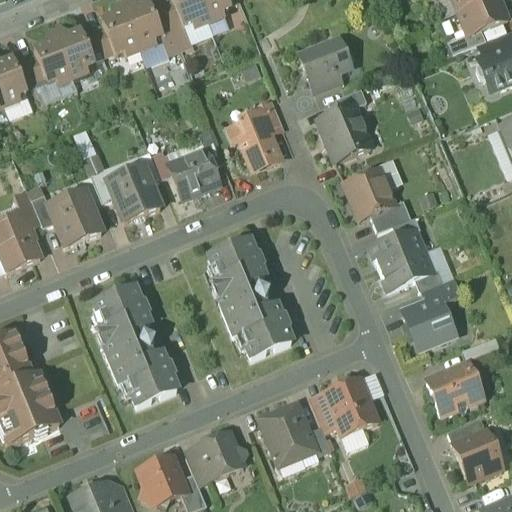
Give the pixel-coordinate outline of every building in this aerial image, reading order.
[(194,0),(170,0),(168,1),(169,5),(180,31),(181,34),(189,31),(192,37),(207,30),(194,0)] [(194,0),(207,30),(221,25),(219,18),(227,15),(226,11),(220,0),(194,0)] [(237,6),(234,0),(220,0),(226,11),(237,6)] [(446,0),(456,21),(496,4),(494,0),(446,0)] [(496,4),(456,21),(465,44),(466,45),(480,39),(506,28),(496,4)] [(169,5),(159,9),(169,35),(180,31),(169,5)] [(145,11),(133,16),(127,14),(125,9),(119,11),(139,59),(153,53),(150,47),(159,43),(147,14),(145,11)] [(159,9),(147,14),(157,40),(169,35),(159,9)] [(111,15),(113,20),(111,25),(99,30),(100,33),(111,59),(113,62),(121,59),(123,65),(139,59),(119,11),(111,15)] [(111,59),(100,33),(90,37),(101,64),(111,59)] [(78,38),(65,44),(60,41),(58,36),(51,39),(71,87),(85,81),(82,75),(91,71),(79,42),(78,38)] [(101,64),(90,37),(79,42),(90,68),(101,64)] [(51,39),(44,42),(45,47),(43,53),(31,57),(33,63),(42,85),(45,90),(53,87),(56,93),(71,87),(51,39)] [(480,39),(466,45),(465,44),(446,52),(451,64),(476,54),(484,50),(480,39)] [(511,54),(505,42),(484,50),(476,54),(482,67),(511,54)] [(338,46),(298,63),(309,91),(336,80),(349,74),(338,46)] [(482,67),(475,69),(488,101),(511,91),(511,53),(511,54),(482,67)] [(42,85),(33,63),(23,67),(32,89),(42,85)] [(32,89),(23,67),(12,72),(21,94),(32,89)] [(10,68),(0,71),(0,106),(4,115),(18,109),(15,104),(24,100),(21,94),(12,72),(10,68)] [(336,80),(310,91),(315,102),(340,91),(336,80)] [(360,96),(327,110),(332,122),(353,113),(353,114),(365,109),(360,96)] [(272,109),(250,118),(252,123),(259,120),(268,142),(282,136),(272,109)] [(353,114),(353,113),(332,122),(316,128),(333,170),(370,154),(353,114)] [(0,130),(8,127),(4,115),(0,116),(0,130)] [(252,123),(239,129),(246,144),(238,148),(249,174),(265,168),(266,171),(278,166),(268,142),(259,120),(252,123)] [(511,131),(499,137),(511,167),(511,131)] [(208,136),(197,141),(203,157),(211,174),(222,169),(208,136)] [(203,157),(166,172),(181,207),(218,192),(211,174),(203,157)] [(160,187),(148,160),(136,165),(141,175),(142,175),(149,192),(160,187)] [(106,190),(105,190),(112,207),(123,231),(159,216),(149,192),(142,175),(141,175),(106,190)] [(393,212),(378,177),(343,192),(354,220),(360,217),(365,219),(367,224),(369,223),(393,213),(393,212)] [(102,179),(89,184),(101,212),(112,207),(105,190),(106,190),(102,179)] [(101,212),(89,184),(77,190),(81,200),(83,199),(90,217),(101,212)] [(30,209),(26,199),(12,205),(19,222),(20,222),(27,237),(39,232),(30,209)] [(47,214),(46,215),(53,232),(63,256),(100,241),(90,217),(83,199),(81,200),(47,214)] [(43,204),(30,209),(39,232),(41,236),(53,232),(46,215),(47,214),(43,204)] [(402,208),(393,212),(393,213),(369,223),(376,241),(391,235),(410,227),(402,208)] [(19,222),(0,230),(0,266),(6,280),(39,266),(27,237),(20,222),(19,222)] [(410,227),(391,235),(395,245),(414,238),(419,236),(414,225),(410,227)] [(395,245),(369,256),(378,277),(422,259),(414,238),(395,245)] [(255,295),(253,289),(263,285),(258,274),(260,273),(256,263),(254,264),(247,248),(231,255),(232,257),(223,261),(222,259),(207,265),(217,290),(210,293),(211,294),(216,292),(222,306),(216,308),(232,346),(239,343),(249,367),(265,361),(264,359),(273,355),(273,357),(290,350),(283,335),(285,334),(281,324),(279,325),(274,313),(264,318),(262,312),(267,300),(255,295)] [(61,272),(78,267),(74,253),(56,258),(61,272)] [(422,259),(378,277),(387,299),(413,288),(431,280),(422,259)] [(431,280),(413,288),(418,299),(420,298),(441,289),(436,278),(431,280)] [(441,289),(420,298),(425,311),(438,305),(441,312),(460,304),(452,285),(441,289)] [(133,296),(116,303),(117,305),(109,308),(108,306),(93,313),(103,337),(95,340),(96,342),(101,340),(107,354),(102,356),(117,393),(125,390),(135,415),(150,408),(149,406),(158,402),(159,405),(175,398),(169,383),(171,382),(167,372),(165,373),(160,361),(150,365),(148,360),(148,359),(153,347),(141,343),(140,343),(138,337),(148,333),(143,321),(145,320),(141,310),(139,311),(133,296)] [(425,311),(401,321),(416,358),(454,342),(441,312),(438,305),(425,311)] [(31,386),(13,342),(0,347),(0,437),(6,453),(58,432),(38,383),(31,386)] [(494,344),(461,357),(465,368),(498,355),(494,344)] [(466,370),(449,377),(450,379),(425,389),(430,401),(428,408),(434,410),(440,424),(457,417),(463,420),(466,413),(481,407),(477,397),(480,391),(474,389),(466,370)] [(359,387),(322,402),(336,435),(339,445),(377,430),(359,387)] [(336,435),(322,402),(308,408),(319,435),(322,441),(336,435)] [(307,440),(295,412),(257,428),(277,474),(313,459),(315,458),(307,440)] [(479,425),(446,440),(451,450),(484,436),(479,425)] [(319,435),(307,440),(315,458),(313,459),(316,464),(329,459),(322,441),(319,435)] [(484,436),(451,450),(467,490),(501,476),(485,436),(484,436)] [(228,441),(194,455),(195,459),(208,489),(242,474),(240,469),(242,468),(244,463),(242,457),(236,456),(235,456),(228,441)] [(208,489),(195,459),(184,463),(192,481),(197,493),(208,489)] [(171,465),(137,479),(144,497),(141,504),(158,511),(166,511),(169,507),(179,503),(185,500),(180,486),(171,465)] [(192,481),(180,486),(185,500),(179,503),(182,511),(204,511),(197,493),(192,481)] [(103,493),(70,507),(71,511),(110,511),(105,500),(106,499),(103,493)] [(106,499),(105,500),(110,511),(130,511),(122,493),(106,499)]
